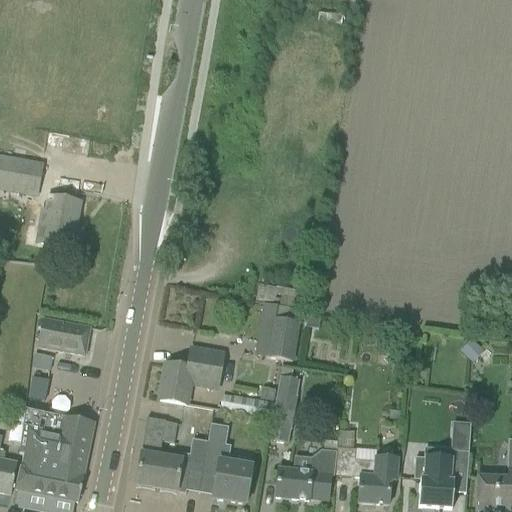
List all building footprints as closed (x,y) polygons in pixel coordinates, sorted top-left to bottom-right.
[(42,168),(0,161),(0,193),(37,200),(42,168)] [(39,246),(50,247),(70,251),(78,206),(47,200),(44,213),(40,213),(37,228),(43,228),(39,246)] [(271,321),(264,361),(293,365),(299,326),(271,321)] [(36,350),(64,355),(83,359),(89,331),(41,322),(36,350)] [(459,353),(471,364),(481,352),(469,341),(459,353)] [(217,394),(223,357),(189,351),(186,371),(165,367),(159,403),(184,408),(187,390),(217,394)] [(31,354),(30,370),(44,371),(45,355),(31,354)] [(32,379),(27,401),(44,404),(48,382),(32,379)] [(274,407),(271,423),(267,443),(288,446),(299,384),(278,381),(274,406),(274,407)] [(218,414),(271,423),(274,407),(274,406),(231,399),(221,397),(218,414)] [(16,493),(13,509),(27,511),(71,511),(73,505),(77,505),(93,426),(47,417),(25,412),(19,454),(22,454),(20,467),(18,473),(14,493),(16,493)] [(399,414),(388,413),(388,422),(399,423),(399,414)] [(157,459),(163,424),(145,421),(134,489),(175,496),(184,497),(188,475),(201,477),(206,446),(191,443),(189,458),(181,457),(180,463),(157,459)] [(467,455),(469,427),(448,426),(446,455),(455,455),(467,456),(467,455)] [(209,427),(206,446),(201,477),(215,480),(211,501),(244,507),(250,469),(227,465),(229,449),(224,448),(227,430),(209,427)] [(477,507),(476,511),(503,511),(504,509),(511,508),(511,442),(507,442),(506,479),(478,479),(477,507)] [(323,444),(322,454),(335,455),(336,445),(323,444)] [(387,508),(389,484),(394,485),(395,463),(374,461),(374,464),(354,463),(354,452),(339,452),(337,480),(358,481),(356,505),(387,508)] [(328,483),(329,478),(333,478),(335,455),(322,454),(319,453),(310,460),(308,476),(276,473),(275,478),(273,501),(307,503),(307,501),(326,503),(328,483)] [(412,482),(418,483),(416,510),(445,511),(449,511),(452,485),(465,486),(468,455),(467,455),(467,456),(455,455),(455,463),(413,460),(412,482)] [(0,496),(10,498),(15,466),(2,464),(4,457),(0,456),(0,496)]
